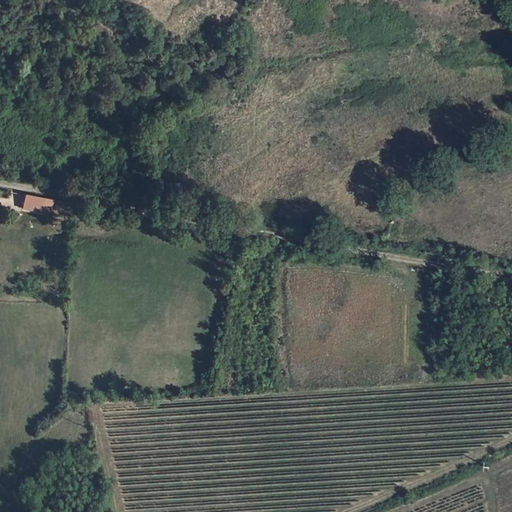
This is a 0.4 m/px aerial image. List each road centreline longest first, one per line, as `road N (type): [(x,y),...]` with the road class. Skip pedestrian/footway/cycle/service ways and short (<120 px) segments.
road 1 (track): [(511,278),(0,183)]
road 2 (track): [(350,511),(511,438)]
